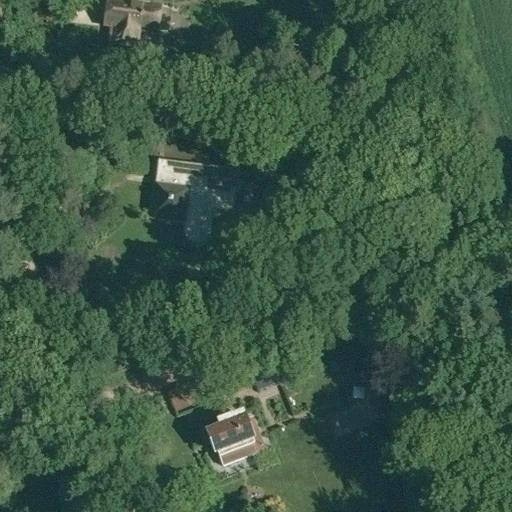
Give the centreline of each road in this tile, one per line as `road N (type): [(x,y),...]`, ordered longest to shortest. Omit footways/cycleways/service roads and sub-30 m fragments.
road 1 (unclassified): [(59,417),(511,226)]
road 2 (track): [(35,350),(0,101)]
road 3 (unclassified): [(161,511),(59,417)]
